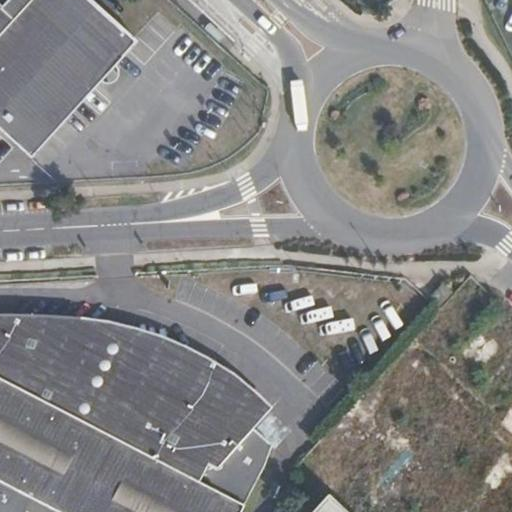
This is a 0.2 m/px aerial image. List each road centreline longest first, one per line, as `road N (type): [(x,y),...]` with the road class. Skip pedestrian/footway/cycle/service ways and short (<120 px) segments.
road 1 (unclassified): [(173,221),(0,231)]
road 2 (unclassified): [(173,221),(340,229)]
road 3 (unclassified): [(289,144),(263,175),(173,221)]
road 4 (secondary): [(241,0),(288,46),(299,100)]
